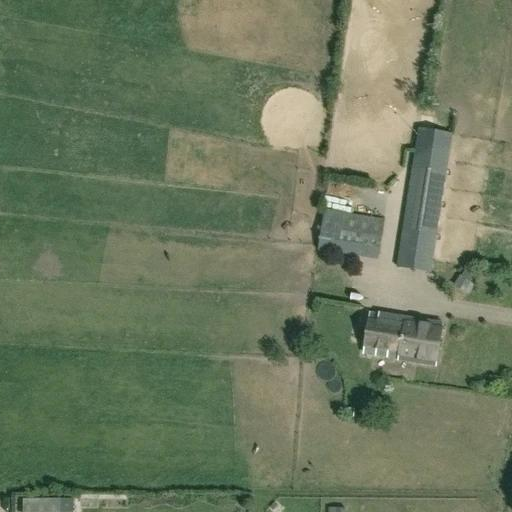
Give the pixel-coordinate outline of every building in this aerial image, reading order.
[(430,272),(452,135),(419,130),(397,267),(430,272)] [(381,244),(385,220),(343,214),(340,238),(360,241),(357,257),(377,260),(379,244),(381,244)] [(466,291),(472,282),(462,276),(456,285),(466,291)] [(435,366),(442,326),(371,315),(364,355),(435,366)] [(61,511),(61,500),(23,500),(22,511),(61,511)]
